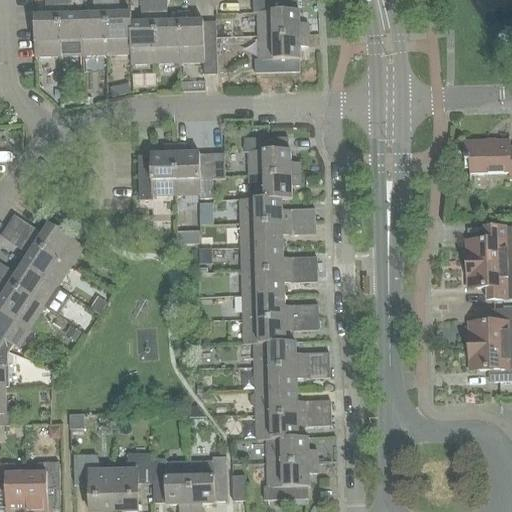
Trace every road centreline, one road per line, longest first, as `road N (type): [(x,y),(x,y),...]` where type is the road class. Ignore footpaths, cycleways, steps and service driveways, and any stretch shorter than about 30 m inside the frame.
road 1 (residential): [(334,100),(356,511)]
road 2 (residential): [(55,140),(129,108),(334,100)]
road 3 (tertiary): [(388,335),(400,98)]
road 4 (tertiary): [(377,99),(388,335)]
road 5 (residential): [(3,0),(7,90),(55,140)]
